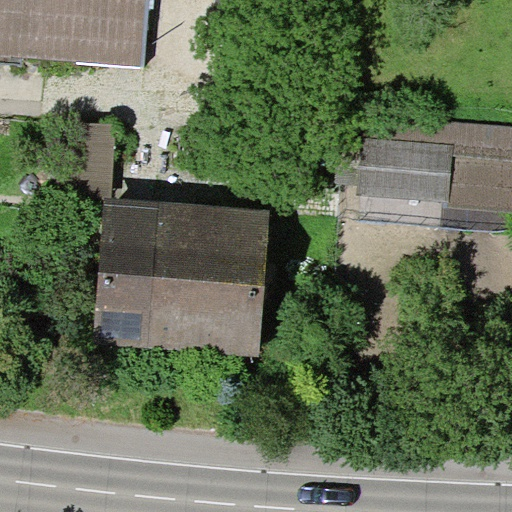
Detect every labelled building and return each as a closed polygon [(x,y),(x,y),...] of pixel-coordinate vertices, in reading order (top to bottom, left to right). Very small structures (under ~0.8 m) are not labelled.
[(142,0),(0,0),(0,48),(138,58),(142,0)] [(447,198),(452,123),(362,116),(357,193),(447,198)] [(114,123),(70,121),(67,189),(111,191),(114,123)] [(511,151),(511,127),(452,123),(447,198),(446,202),(511,206),(511,156),(511,157),(511,151)] [(260,343),(269,206),(103,195),(94,332),(260,343)]
